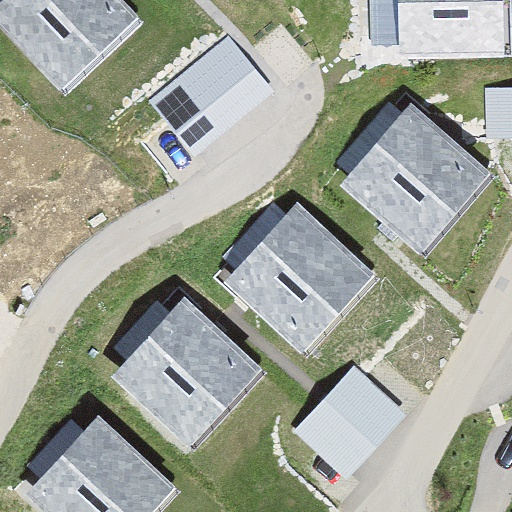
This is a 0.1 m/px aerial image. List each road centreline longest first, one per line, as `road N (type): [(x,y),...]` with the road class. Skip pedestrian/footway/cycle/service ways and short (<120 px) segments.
road 1 (residential): [(0,407),(48,319),(97,260),(252,170),(277,146),(303,95),(300,56)]
road 2 (residential): [(511,284),(385,511)]
